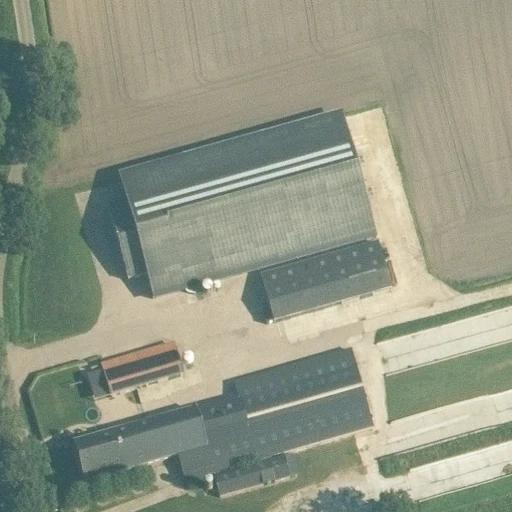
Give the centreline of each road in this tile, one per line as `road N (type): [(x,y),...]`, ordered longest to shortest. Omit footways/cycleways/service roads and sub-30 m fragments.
road 1 (unclassified): [(0,236),(26,90),(16,0)]
road 2 (unclassified): [(41,511),(0,379)]
